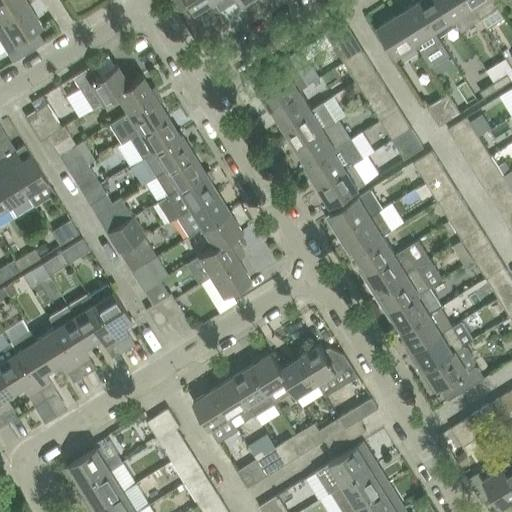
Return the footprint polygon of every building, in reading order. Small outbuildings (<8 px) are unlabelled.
[(0,0),(0,22),(2,21),(30,4),(26,0),(0,0)] [(212,0),(171,0),(176,8),(181,9),(189,5),(193,12),(212,0)] [(444,0),(419,0),(418,1),(435,29),(454,17),(455,19),(456,18),(444,0)] [(444,0),(456,18),(461,27),(463,29),(482,17),(481,15),(471,0),(444,0)] [(471,0),(481,15),(500,3),(498,0),(471,0)] [(418,1),(399,13),(417,43),(423,52),(431,65),(450,53),(442,40),(441,37),(435,29),(418,1)] [(2,21),(0,22),(0,40),(11,57),(13,61),(45,41),(36,28),(42,24),(30,4),(2,21)] [(417,43),(399,13),(379,25),(397,55),(417,43)] [(333,41),(345,61),(364,49),(352,29),(333,41)] [(278,75),(259,87),(271,107),(301,88),(309,83),(321,76),(303,46),(291,53),(272,65),(278,75)] [(345,61),(357,80),(376,68),(364,49),(345,61)] [(511,65),(506,57),(487,69),(495,81),(499,88),(511,79),(511,65)] [(92,64),(74,75),(84,92),(93,106),(130,83),(130,82),(128,80),(118,63),(101,73),(94,62),(92,64)] [(357,80),(369,99),(388,87),(376,68),(357,80)] [(117,93),(128,111),(156,94),(144,74),(130,83),(93,106),(94,107),(117,93)] [(485,96),(499,88),(495,81),(481,90),(485,96)] [(369,99),(381,119),(400,107),(388,87),(369,99)] [(301,88),(271,107),(272,108),(273,107),(285,125),(313,108),(301,88)] [(428,105),(434,115),(456,101),(450,92),(428,105)] [(119,117),(131,136),(168,113),(156,94),(128,111),(119,117)] [(285,125),(297,145),(335,121),(323,101),(313,108),(285,125)] [(440,124),(445,122),(462,111),(456,101),(434,115),(440,124)] [(64,125),(64,124),(61,126),(47,102),(25,116),(40,139),(47,135),(64,125)] [(381,119),(393,138),(412,126),(400,107),(381,119)] [(131,136),(143,156),(180,132),(179,132),(168,113),(131,136)] [(449,127),(461,147),(480,134),(468,115),(449,127)] [(352,137),(340,118),(335,121),(297,145),(308,163),(307,164),(307,165),(352,137)] [(53,144),(69,134),(64,125),(47,135),(53,144)] [(412,126),(393,138),(405,158),(425,146),(412,126)] [(352,137),(307,165),(319,184),(355,162),(375,149),(363,130),(352,137)] [(143,156),(130,164),(142,183),(157,174),(194,151),(181,131),(179,132),(180,132),(145,154),(143,156)] [(461,147),(473,166),(492,154),(480,134),(461,147)] [(83,139),(59,154),(71,173),(88,162),(95,158),(83,139)] [(6,141),(0,144),(0,148),(28,193),(47,181),(24,143),(15,149),(10,147),(6,141)] [(0,191),(15,215),(34,203),(28,193),(0,148),(0,191)] [(414,160),(427,179),(446,167),(433,148),(414,160)] [(157,174),(169,193),(206,170),(194,151),(157,174)] [(473,166),(485,185),(504,173),(492,154),(473,166)] [(88,162),(71,173),(77,183),(94,172),(88,162)] [(355,162),(319,184),(332,204),(368,182),(355,162)] [(427,179),(439,199),(458,187),(446,167),(427,179)] [(169,193),(157,201),(169,220),(177,215),(218,190),(206,170),(169,193)] [(485,185),(497,204),(511,195),(511,185),(504,173),(485,185)] [(339,225),(344,231),(380,209),(384,207),(371,187),(326,215),(334,228),(339,225)] [(439,199),(451,218),(470,206),(458,187),(439,199)] [(218,190),(177,215),(189,235),(202,226),(230,209),(218,190)] [(0,224),(15,215),(0,191),(0,224)] [(107,193),(90,203),(96,213),(113,202),(107,193)] [(511,195),(497,204),(509,224),(511,221),(511,195)] [(451,218),(463,238),(482,226),(470,206),(451,218)] [(202,226),(214,245),(214,246),(227,238),(227,239),(234,235),(242,230),(230,209),(202,226)] [(351,254),(356,251),(384,233),(392,228),(380,209),(344,231),(348,238),(343,241),(351,254)] [(134,214),(106,232),(118,252),(147,234),(134,214)] [(71,218),(51,230),(60,244),(79,232),(71,218)] [(463,238),(475,257),(494,245),(482,226),(463,238)] [(356,251),(368,270),(396,252),(384,233),(356,251)] [(199,254),(186,262),(198,282),(211,274),(238,257),(245,253),(234,235),(227,239),(227,238),(214,246),(214,245),(199,254)] [(63,249),(70,261),(90,248),(83,236),(63,249)] [(45,242),(36,247),(40,254),(48,249),(49,248),(45,242)] [(151,244),(125,260),(131,270),(157,254),(151,244)] [(475,257),(487,276),(506,264),(494,245),(475,257)] [(367,280),(375,292),(419,265),(407,246),(396,252),(368,270),(372,277),(367,280)] [(70,261),(63,249),(43,262),(50,274),(70,261)] [(157,254),(131,270),(138,280),(144,290),(160,279),(155,270),(163,264),(157,254)] [(238,257),(211,274),(224,295),(251,278),(238,257)] [(9,261),(0,267),(0,277),(1,280),(15,271),(9,261)] [(43,262),(32,269),(39,280),(50,274),(43,262)] [(487,276),(499,296),(511,287),(511,273),(506,264),(487,276)] [(390,309),(391,310),(431,284),(419,265),(375,292),(383,305),(388,302),(392,308),(390,309)] [(11,281),(4,286),(9,294),(17,289),(11,281)] [(108,282),(89,294),(123,349),(135,342),(122,322),(131,317),(114,290),(113,290),(108,282)] [(391,310),(403,329),(442,305),(443,304),(431,284),(391,310)] [(4,286),(0,288),(0,299),(9,294),(4,286)] [(511,287),(499,296),(511,315),(511,314),(511,287)] [(171,320),(184,312),(171,292),(158,300),(171,320)] [(79,297),(68,304),(71,308),(92,342),(99,337),(101,336),(104,341),(103,342),(112,357),(123,349),(89,294),(82,298),(79,297)] [(158,328),(171,320),(158,300),(146,308),(158,328)] [(414,349),(454,324),(442,305),(403,329),(415,348),(414,349)] [(59,309),(49,316),(55,326),(85,373),(96,366),(87,352),(85,353),(82,348),(84,347),(92,342),(71,308),(63,313),(59,309)] [(415,359),(422,371),(466,343),(476,337),(463,318),(454,324),(414,349),(419,356),(415,359)] [(55,326),(36,338),(53,366),(63,360),(69,369),(66,370),(73,381),(85,373),(55,326)] [(30,329),(12,341),(46,398),(57,391),(50,380),(49,381),(44,372),(53,366),(36,338),(30,329)] [(12,341),(0,348),(0,366),(15,390),(24,384),(30,393),(28,394),(34,405),(46,398),(12,341)] [(321,342),(301,354),(318,382),(351,361),(345,352),(330,345),(325,349),(321,342)] [(457,349),(422,371),(434,390),(439,387),(440,388),(442,386),(450,399),(486,376),(481,368),(476,365),(469,369),(457,349)] [(272,351),(253,363),(276,401),(294,390),(295,389),(282,367),(282,366),(273,351),(272,351)] [(282,366),(282,367),(295,389),(294,390),(297,395),(298,394),(317,382),(318,382),(301,354),(282,366)] [(253,363),(233,375),(257,413),(276,401),(253,363)] [(0,366),(0,409),(8,422),(19,415),(12,404),(9,406),(4,397),(15,390),(0,366)] [(233,375),(214,387),(231,415),(239,409),(246,420),(257,413),(233,375)] [(214,387),(194,400),(211,427),(219,441),(239,429),(230,415),(231,415),(214,387)] [(511,392),(510,390),(491,402),(503,421),(511,415),(511,392)] [(372,396),(339,416),(346,427),(360,419),(379,407),(372,396)] [(491,402),(472,414),(484,433),(503,421),(491,402)] [(159,438),(178,427),(181,425),(169,407),(148,420),(159,438)] [(484,433),(472,414),(452,426),(464,445),(476,438),(484,433)] [(339,416),(320,428),(326,438),(333,450),(353,438),(346,427),(339,416)] [(367,429),(360,419),(346,427),(353,438),(367,429)] [(315,421),(296,433),(307,450),(326,438),(320,428),(315,421)] [(159,438),(173,459),(191,448),(178,427),(159,438)] [(296,433),(277,445),(287,462),(307,450),(296,433)] [(484,433),(476,438),(482,447),(489,442),(484,433)] [(319,469),(306,476),(320,498),(332,490),(378,462),(377,461),(376,462),(372,456),(373,455),(372,453),(371,454),(366,446),(367,445),(364,440),(347,451),(331,461),(319,469)] [(265,447),(255,453),(268,474),(287,462),(277,445),(267,451),(265,447)] [(73,482),(75,481),(79,488),(112,468),(98,446),(64,467),(67,472),(68,471),(74,480),(72,480),(73,482)] [(173,459),(186,481),(204,469),(191,448),(173,459)] [(465,451),(457,456),(463,466),(471,461),(465,451)] [(268,474),(255,453),(255,454),(257,457),(237,470),(248,487),(268,474)] [(345,511),(349,509),(391,483),(388,479),(387,480),(382,472),(383,471),(382,470),(381,471),(377,464),(378,463),(378,462),(332,490),(345,511)] [(511,478),(504,465),(484,478),(480,470),(468,477),(483,500),(493,494),(501,506),(511,499),(511,478)] [(89,506),(91,510),(125,489),(112,468),(79,488),(78,489),(78,490),(80,489),(84,496),(83,497),(84,498),(85,497),(90,506),(89,506)] [(186,481),(199,502),(218,491),(204,469),(186,481)] [(125,489),(91,510),(92,511),(136,511),(138,511),(151,503),(138,482),(125,489)] [(349,509),(350,511),(392,511),(404,505),(404,504),(402,505),(398,498),(400,497),(399,496),(398,497),(393,488),(394,488),(391,483),(349,509)] [(199,502),(205,511),(230,511),(218,491),(199,502)] [(289,511),(278,494),(260,505),(263,511),(289,511)] [(136,511),(155,511),(150,503),(138,511),(136,511)]
